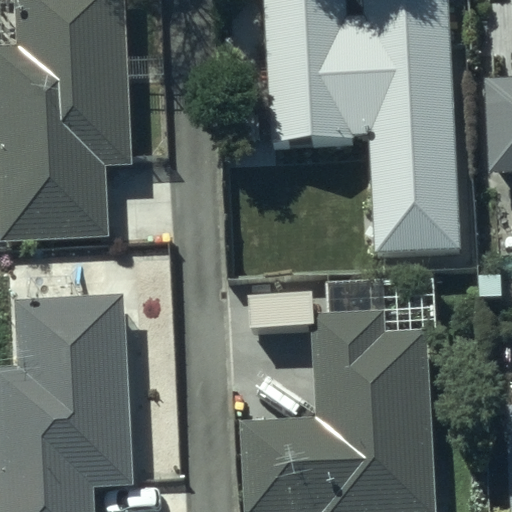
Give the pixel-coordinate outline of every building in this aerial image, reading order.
[(377,253),(458,248),(443,0),(364,0),(365,16),(347,17),(346,0),(264,0),(273,142),(353,138),(353,133),(370,132),(377,253)] [(0,7),(0,226),(3,263),(122,255),(104,1),(0,7)] [(511,80),(491,81),(492,176),(511,175),(511,80)] [(437,283),(329,286),(330,316),(315,316),(319,422),(245,425),(248,511),(437,511),(431,335),(439,335),(437,283)] [(0,511),(132,511),(123,324),(0,330),(0,511)]
